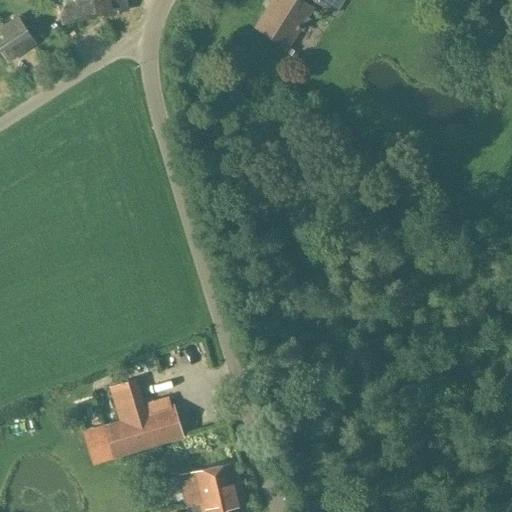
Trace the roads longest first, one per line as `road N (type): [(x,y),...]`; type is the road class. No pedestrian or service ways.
road 1 (unclassified): [(283,511),(169,157),(149,82),(149,30)]
road 2 (unclassified): [(0,124),(149,30)]
